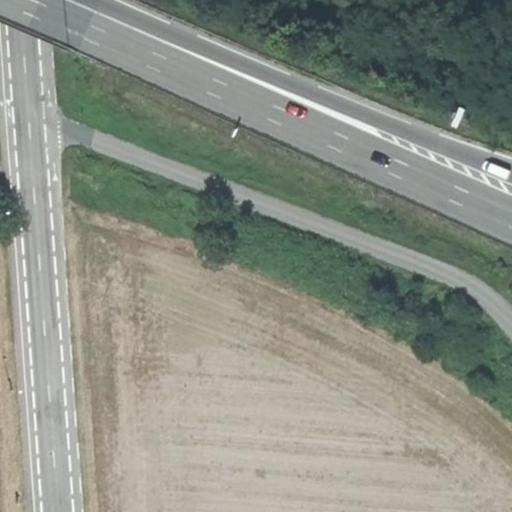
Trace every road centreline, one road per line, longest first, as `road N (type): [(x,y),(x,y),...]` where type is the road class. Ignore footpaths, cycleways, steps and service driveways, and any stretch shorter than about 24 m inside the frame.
road 1 (unclassified): [(511,324),(438,270),(31,116)]
road 2 (primary): [(73,0),(511,192)]
road 3 (residential): [(31,116),(60,511)]
